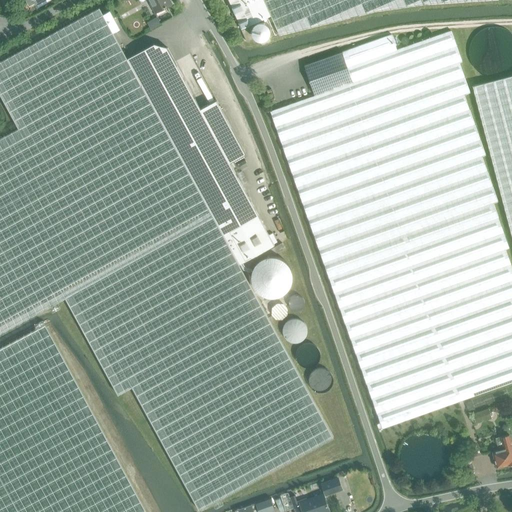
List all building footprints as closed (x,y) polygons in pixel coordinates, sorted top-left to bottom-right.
[(148,0),(156,13),(172,4),(169,0),(148,0)] [(228,0),(241,29),(271,16),(264,0),(228,0)] [(264,0),(271,16),(279,35),(373,12),(425,4),(496,0),(264,0)] [(333,437),(239,264),(141,85),(113,33),(103,14),(100,9),(21,52),(0,63),(0,95),(18,129),(0,138),(0,335),(35,317),(60,303),(59,301),(65,297),(118,394),(132,386),(199,510),(333,437)] [(110,10),(103,14),(113,33),(120,29),(110,10)] [(247,28),(241,30),(247,42),(252,39),(247,28)] [(354,82),(315,97),(307,99),(271,113),(296,184),(382,428),(511,382),(511,264),(492,203),(499,201),(491,184),(481,156),(485,154),(463,94),(469,92),(458,62),(461,61),(451,32),(397,50),(391,35),(343,52),(354,82)] [(154,44),(127,58),(141,85),(195,184),(239,264),(274,245),(241,184),(230,163),(244,156),(220,108),(220,107),(216,100),(201,109),(177,65),(167,48),(154,44)] [(304,66),(315,97),(354,82),(343,52),(304,66)] [(511,235),(511,75),(474,86),(481,112),(492,158),(499,184),(511,235)] [(282,243),(271,249),(274,254),(285,248),(282,243)] [(147,511),(46,322),(0,346),(0,511),(147,511)] [(472,400),(466,403),(468,411),(475,409),(472,400)] [(472,413),(476,424),(492,419),(488,408),(472,413)] [(498,449),(492,451),(496,467),(508,464),(510,466),(511,465),(511,448),(508,435),(495,438),(498,449)] [(342,490),(337,477),(321,483),(326,496),(342,490)] [(288,493),(280,496),(285,511),(289,509),(293,508),(289,497),(288,493)] [(295,495),(289,497),(293,508),(294,511),(326,511),(329,511),(323,493),(299,501),(299,502),(297,503),(295,495)] [(270,499),(256,504),(259,511),(258,511),(267,511),(274,510),(270,499)]
